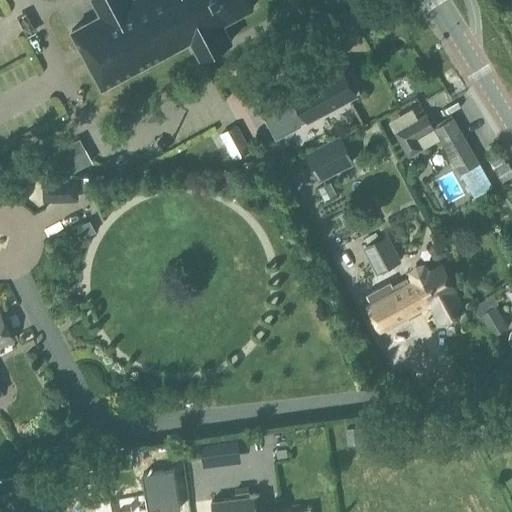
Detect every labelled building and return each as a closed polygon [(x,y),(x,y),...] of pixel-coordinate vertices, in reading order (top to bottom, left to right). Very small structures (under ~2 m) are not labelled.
[(94,0),(102,13),(72,29),(103,87),(192,39),(201,56),(233,39),(224,23),(254,6),(250,0),(94,0)] [(388,53),(389,39),(374,38),(373,53),(388,53)] [(308,120),(358,94),(354,86),(356,83),(350,71),(345,71),(341,63),(326,71),(324,68),(311,75),(313,79),(285,94),(280,85),(256,97),(276,135),(307,119),(308,120)] [(426,113),(394,131),(408,156),(423,147),(417,136),(434,127),(426,113)] [(453,117),(435,128),(461,172),(479,162),(453,117)] [(50,152),(80,134),(74,125),(45,142),(50,152)] [(237,126),(221,134),(234,159),(250,150),(237,126)] [(341,137),(307,153),(320,177),(353,160),(341,137)] [(496,167),(503,180),(511,174),(511,167),(508,161),(506,161),(496,167)] [(76,182),(58,183),(58,199),(76,198),(76,182)] [(95,230),(90,220),(79,225),(85,236),(95,230)] [(387,237),(366,248),(379,274),(401,262),(387,237)] [(443,254),(444,251),(440,243),(436,242),(432,244),(430,248),(434,256),(438,257),(443,254)] [(412,281),(407,284),(419,309),(430,303),(439,321),(465,307),(443,265),(433,271),(431,266),(424,262),(416,263),(410,270),(410,276),(412,281)] [(497,304),(480,314),(493,337),(510,326),(497,304)] [(0,343),(11,338),(0,315),(0,343)] [(362,427),(346,428),(347,445),(363,443),(362,427)] [(214,441),(201,443),(203,463),(217,461),(214,441)] [(147,511),(144,489),(95,496),(96,511),(147,511)] [(256,511),(254,495),(212,501),(213,511),(295,511),(295,510),(279,511),(256,511)]
